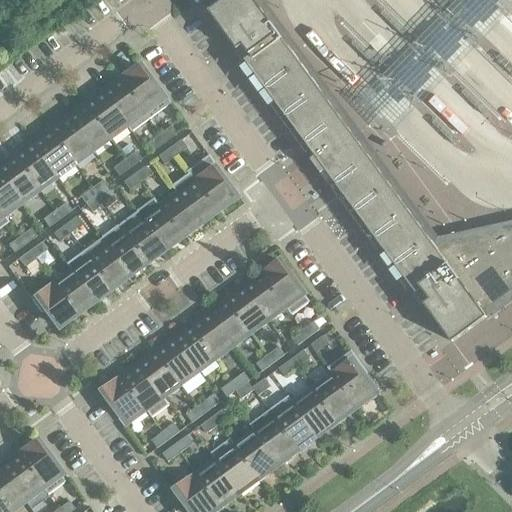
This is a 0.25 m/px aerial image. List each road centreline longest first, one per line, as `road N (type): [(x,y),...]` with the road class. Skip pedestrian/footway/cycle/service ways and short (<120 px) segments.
road 1 (residential): [(41,376),(284,199)]
road 2 (residential): [(284,199),(458,429)]
road 3 (residential): [(146,9),(284,199)]
road 4 (residential): [(146,9),(0,114)]
road 5 (residential): [(139,511),(41,376)]
road 6 (tertiary): [(350,511),(458,429)]
